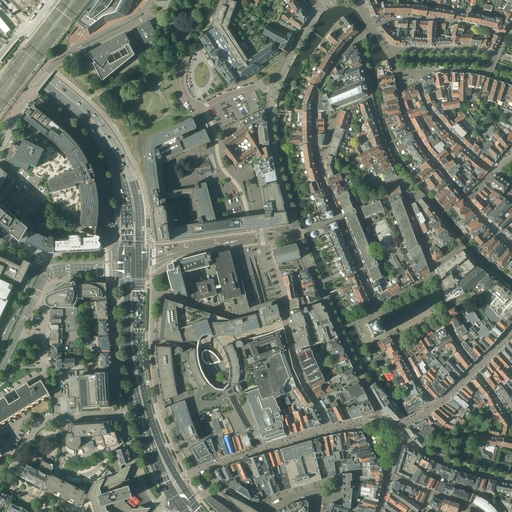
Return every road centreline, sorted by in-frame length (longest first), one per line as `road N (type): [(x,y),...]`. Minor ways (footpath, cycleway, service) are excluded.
road 1 (secondary): [(138,256),(132,181),(113,140),(7,42)]
road 2 (secondary): [(188,495),(145,397),(138,265)]
road 3 (residential): [(393,428),(297,232)]
road 4 (secondary): [(127,297),(140,414),(178,502)]
road 5 (residential): [(204,106),(190,102),(182,87),(185,39),(146,15),(79,51)]
road 6 (residential): [(492,170),(464,197),(412,131),(395,71)]
road 7 (secondary): [(1,49),(88,122),(121,183)]
road 8 (residential): [(338,218),(376,307),(433,275),(432,268)]
road 9 (unclassified): [(125,414),(42,422),(6,482)]
road 10 (residential): [(400,177),(356,37)]
road 11 (residential): [(273,91),(273,143),(297,232)]
road 12 (residential): [(249,237),(242,194),(222,169),(204,106)]
road 13 (residential): [(108,200),(95,151),(30,93)]
road 14 (residential): [(356,37),(317,94),(318,161)]
road 15 (residential): [(373,27),(416,18),(506,35)]
road 16 (residential): [(492,170),(425,104),(415,71)]
road 17 (residential): [(401,437),(419,451),(511,480)]
